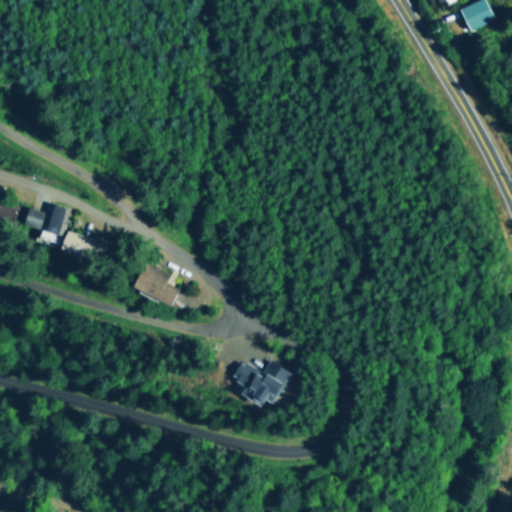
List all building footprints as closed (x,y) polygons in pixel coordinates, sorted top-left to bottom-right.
[(490,19),(484,0),(472,0),(457,5),(464,27),(490,19)] [(0,200),(0,221),(9,225),(16,206),(0,200)] [(66,206),(48,203),(47,210),(23,206),(20,224),(37,227),(36,238),(59,243),(66,206)] [(103,243),(64,227),(55,247),(95,264),(103,243)] [(167,272),(141,260),(129,286),(167,304),(175,286),(163,281),(167,272)] [(258,371),(237,358),(226,375),(240,384),(236,392),(257,404),(261,397),(269,402),(287,371),(266,358),(258,371)]
